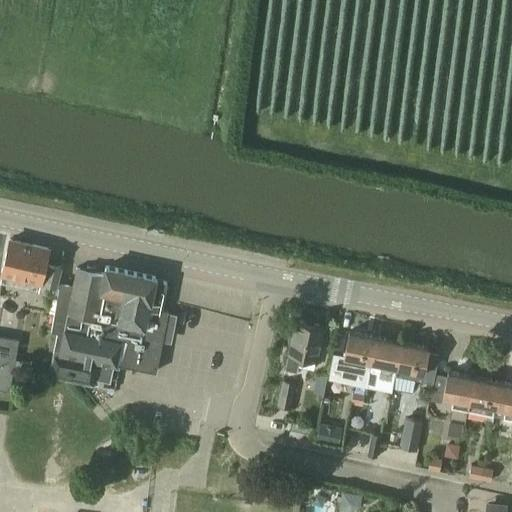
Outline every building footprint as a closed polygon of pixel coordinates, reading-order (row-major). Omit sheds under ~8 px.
[(10,238),(2,272),(41,281),(49,247),(47,247),(10,238)] [(56,288),(61,267),(47,264),(43,284),(56,288)] [(160,310),(167,282),(155,280),(156,277),(106,267),(104,275),(77,269),(72,292),(59,289),(57,300),(51,331),(52,331),(51,337),(52,337),(56,337),(48,377),(94,385),(95,379),(110,382),(113,367),(119,368),(119,365),(155,372),(164,330),(163,330),(164,326),(173,328),(175,317),(166,316),(167,312),(160,310)] [(287,352),(284,368),(296,371),(297,365),(299,356),(316,359),(317,359),(324,326),(294,320),(287,352)] [(342,364),(368,369),(375,337),(348,332),(343,357),(342,364)] [(19,339),(0,335),(0,389),(10,391),(17,346),(19,339)] [(375,337),(368,369),(376,371),(373,387),(390,391),(391,387),(394,374),(400,342),(375,337)] [(400,342),(394,374),(414,378),(421,380),(433,382),(439,354),(427,352),(428,348),(400,342)] [(448,372),(443,396),(453,398),(451,406),(467,410),(474,377),(448,372)] [(467,410),(494,415),(501,382),(474,377),(467,410)] [(282,380),(277,405),(290,408),(295,383),(289,381),(282,380)] [(511,384),(501,382),(494,415),(511,418),(511,384)] [(350,403),(361,405),(364,391),(353,389),(352,396),(350,403)] [(417,450),(422,421),(404,417),(399,446),(417,450)] [(288,435),(313,441),(314,435),(316,428),(291,422),(288,435)] [(450,422),(448,434),(461,436),(463,425),(450,422)] [(377,457),(381,434),(371,433),(367,455),(377,457)] [(429,469),(440,471),(441,464),(442,458),(432,456),(429,469)] [(472,464),(469,476),(481,479),(484,466),(472,464)] [(493,475),(494,468),(484,466),(481,479),(491,481),(493,475)]
